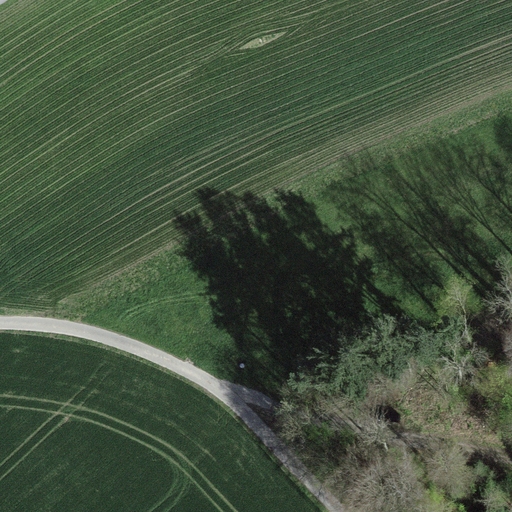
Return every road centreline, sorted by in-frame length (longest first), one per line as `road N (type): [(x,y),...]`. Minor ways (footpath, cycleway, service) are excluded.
road 1 (track): [(511,303),(262,398)]
road 2 (track): [(262,398),(312,420),(511,459)]
road 3 (track): [(0,321),(126,341),(233,405)]
road 4 (track): [(233,405),(337,511)]
